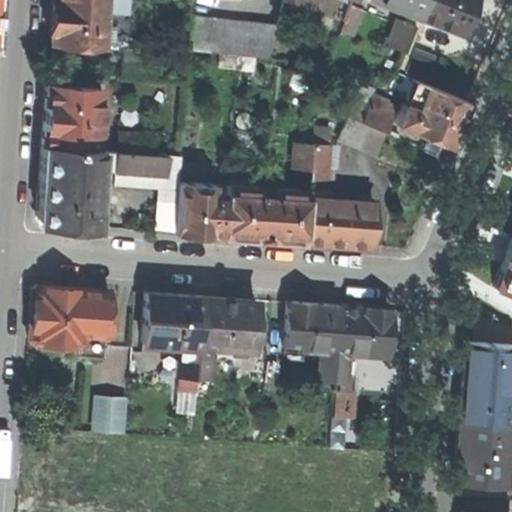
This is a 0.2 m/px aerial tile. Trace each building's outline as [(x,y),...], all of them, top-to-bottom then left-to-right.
[(47,0),(45,39),(98,43),(99,37),(106,37),(107,23),(100,22),(101,0),(47,0)] [(296,0),(281,0),(279,14),(293,17),(296,0)] [(340,18),(347,4),(338,0),(336,0),(330,14),(340,18)] [(377,0),(406,11),(415,15),(420,0),(377,0)] [(420,0),(415,15),(457,31),(469,0),(420,0)] [(359,9),(347,4),(340,18),(337,26),(349,32),(359,9)] [(415,15),(406,11),(402,20),(395,17),(384,43),(400,50),(402,44),(410,28),(415,15)] [(239,50),(266,55),(276,24),(186,14),(184,48),(239,50)] [(410,28),(402,44),(413,49),(420,32),(410,28)] [(152,47),(118,45),(116,73),(150,75),(152,47)] [(399,101),(390,121),(446,144),(465,99),(408,76),(401,93),(414,99),(410,106),(399,101)] [(346,105),(361,111),(369,92),(371,87),(357,81),(346,105)] [(38,142),(91,145),(95,85),(42,82),(38,142)] [(343,114),(365,123),(380,129),(392,102),(369,92),(361,111),(346,105),(343,114)] [(355,147),(365,123),(343,114),(333,138),(355,147)] [(148,133),(113,130),(112,147),(147,149),(148,133)] [(318,134),(310,134),(309,140),(307,140),(304,175),(321,177),(323,141),(317,141),(318,134)] [(38,142),(35,177),(95,182),(97,146),(91,145),(38,142)] [(176,151),(147,149),(112,147),(109,181),(174,185),(174,179),(176,151)] [(95,182),(35,177),(32,213),(38,221),(92,224),(95,182)] [(174,179),(174,185),(173,200),(170,230),(170,231),(217,234),(221,191),(211,190),(211,182),(174,179)] [(221,191),(217,234),(300,240),(303,193),(303,188),(268,186),(268,194),(254,193),(255,185),(221,182),(221,191)] [(324,195),(303,193),(300,240),(366,245),(369,198),(337,196),(338,190),(325,189),(324,195)] [(170,230),(173,200),(153,199),(151,229),(170,230)] [(511,229),(491,285),(511,292),(511,229)] [(104,303),(105,287),(32,282),(27,287),(24,335),(28,344),(73,348),(78,343),(78,338),(101,340),(103,316),(106,316),(107,304),(104,303)] [(179,343),(194,344),(194,342),(197,293),(139,289),(136,340),(143,340),(143,346),(156,347),(157,341),(179,343)] [(251,297),(197,293),(194,342),(209,343),(227,344),(226,349),(241,350),(241,344),(248,345),(251,297)] [(333,304),(283,300),(280,345),(330,349),(333,304)] [(333,304),(330,349),(342,350),(381,352),(384,307),(333,304)] [(455,419),(503,422),(509,342),(461,339),(455,419)] [(209,343),(194,342),(194,344),(192,376),(207,377),(209,343)] [(176,375),(192,376),(194,344),(179,343),(176,375)] [(342,350),(330,349),(329,373),(328,388),(326,413),(348,414),(350,387),(343,387),(344,373),(340,373),(342,350)] [(262,361),(261,379),(261,383),(273,384),(274,361),(262,361)] [(328,388),(329,373),(314,372),(313,387),(328,388)] [(123,391),(93,389),(91,419),(121,421),(123,391)] [(502,440),(503,422),(455,419),(451,479),(499,482),(502,440)] [(511,423),(503,422),(502,440),(511,440),(511,423)] [(257,507),(261,448),(45,435),(42,492),(177,500),(178,480),(201,481),(200,504),(257,507)]
